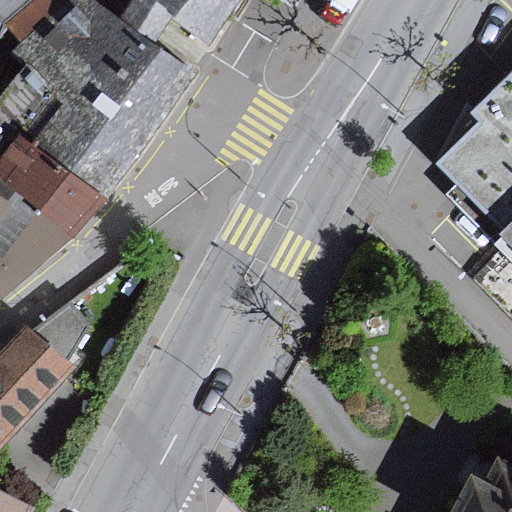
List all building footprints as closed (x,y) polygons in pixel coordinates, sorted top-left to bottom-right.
[(0,295),(124,185),(116,178),(206,60),(122,0),(0,0),(0,40),(19,19),(78,90),(49,129),(35,125),(0,163),(0,295)] [(178,0),(217,35),(239,0),(178,0)] [(472,124),(430,166),(511,250),(511,72),(465,117),(472,124)] [(0,444),(5,450),(86,356),(36,313),(0,355),(0,444)] [(511,511),(511,464),(499,458),(489,478),(473,471),(453,511),(511,511)] [(0,511),(31,511),(43,490),(0,468),(0,511)]
